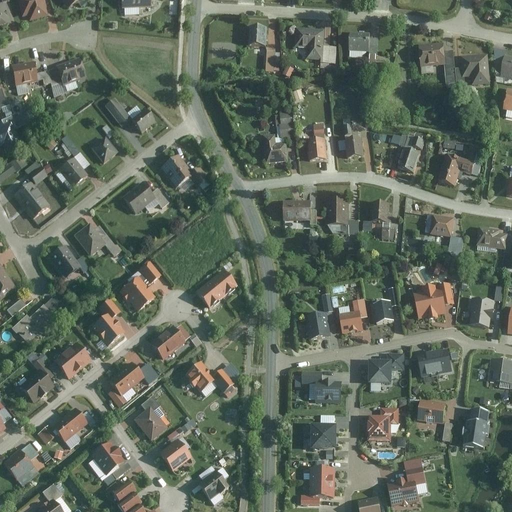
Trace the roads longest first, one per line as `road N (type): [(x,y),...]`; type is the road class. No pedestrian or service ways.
road 1 (residential): [(511,216),(362,179),(241,190)]
road 2 (residential): [(196,9),(464,30)]
road 3 (residential): [(16,251),(199,116)]
road 4 (tertiary): [(241,190),(266,253),(271,364)]
road 5 (residential): [(82,382),(172,503)]
road 6 (tertiary): [(271,364),(268,511)]
road 7 (residential): [(82,382),(175,304)]
